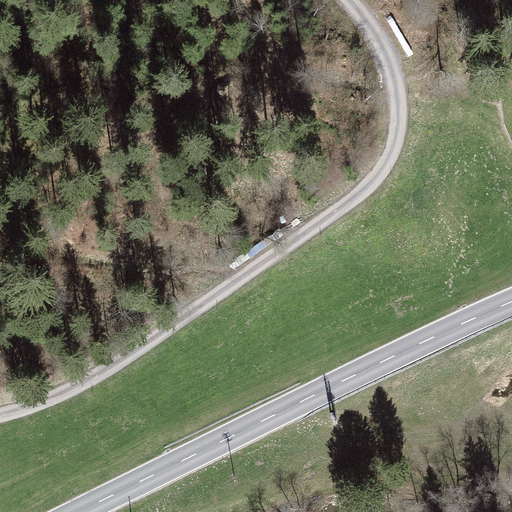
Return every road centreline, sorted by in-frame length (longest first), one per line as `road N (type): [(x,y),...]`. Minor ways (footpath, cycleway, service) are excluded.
road 1 (track): [(0,414),(86,383),(338,209),(382,168),(394,144),(397,87),(385,52),(347,0)]
road 2 (tertiary): [(89,511),(511,304)]
